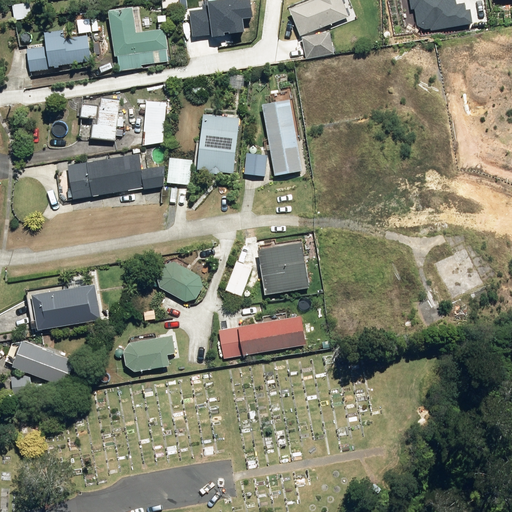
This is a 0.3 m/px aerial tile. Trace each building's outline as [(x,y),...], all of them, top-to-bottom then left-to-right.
[(157,9),(158,13),(164,12),(164,10),(179,8),(178,0),(159,0),(161,8),(157,9)] [(211,6),(192,9),(196,34),(214,31),(215,34),(245,29),(243,16),(254,15),(251,0),(212,0),(210,0),(211,6)] [(306,0),(286,8),(298,37),(325,27),(326,29),(331,27),(330,25),(347,18),(346,15),(353,13),(347,0),(306,0)] [(458,0),(412,0),(413,7),(416,6),(419,30),(471,22),(467,0),(458,2),(458,0)] [(10,6),(13,21),(31,19),(28,3),(10,6)] [(116,57),(118,70),(168,62),(165,51),(167,50),(164,29),(141,33),(136,6),(105,12),(113,57),(116,57)] [(76,23),(78,36),(91,34),(89,21),(76,23)] [(25,50),(28,73),(57,69),(57,67),(90,63),(86,36),(62,39),(61,31),(41,34),(43,48),(25,50)] [(301,38),(305,60),(333,54),(329,33),(301,38)] [(236,89),(249,89),(248,77),(236,77),(236,89)] [(88,139),(113,141),(118,100),(98,98),(97,106),(79,104),(78,118),(90,119),(88,139)] [(286,101),(260,106),(273,176),(300,171),(286,101)] [(145,102),(141,147),(162,144),(166,104),(145,102)] [(206,174),(220,176),(221,173),(232,174),(238,119),(200,115),(194,170),(206,171),(206,174)] [(66,166),(72,201),(162,187),(162,167),(140,170),(138,155),(66,166)] [(266,157),(246,155),(244,175),(264,177),(266,157)] [(192,159),(172,157),(169,182),(190,183),(192,159)] [(369,177),(357,176),(355,187),(368,188),(369,177)] [(371,189),(367,200),(387,207),(391,195),(371,189)] [(388,208),(375,208),(375,216),(388,217),(388,208)] [(256,252),(263,296),(307,289),(300,245),(256,252)] [(162,266),(155,280),(157,289),(184,303),(194,300),(201,287),(198,278),(172,263),(162,266)] [(240,297),(251,269),(235,263),(225,292),(240,297)] [(28,296),(34,332),(100,321),(94,285),(67,290),(66,287),(46,290),(46,293),(28,296)] [(223,360),(303,347),(298,320),(219,332),(223,360)] [(171,337),(128,344),(121,353),(124,367),(133,373),(167,367),(165,355),(174,354),(171,337)] [(9,368),(63,388),(72,363),(18,343),(9,368)] [(10,378),(11,396),(30,395),(28,377),(10,378)]
